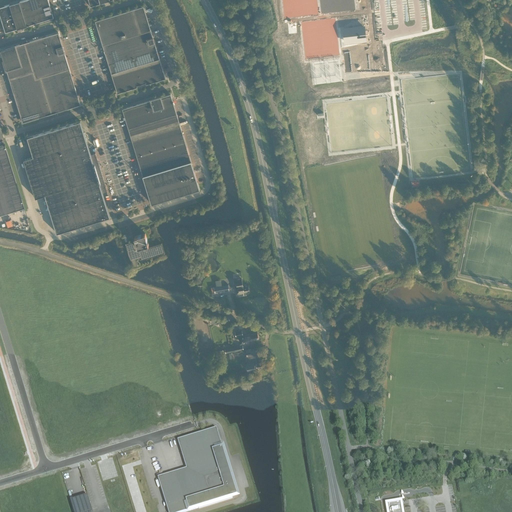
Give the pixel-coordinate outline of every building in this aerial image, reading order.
[(48,0),(24,0),(10,5),(17,29),(54,17),(52,12),(51,13),(49,6),(50,6),(48,0)] [(0,14),(5,32),(17,29),(10,5),(0,7),(0,14)] [(95,21),(102,45),(151,30),(144,6),(95,21)] [(364,41),(363,26),(344,29),(345,43),(364,41)] [(102,45),(111,73),(160,59),(151,30),(102,45)] [(23,122),(81,105),(58,32),(0,50),(23,122)] [(166,78),(160,59),(111,73),(117,93),(137,87),(136,85),(145,83),(146,84),(166,78)] [(122,109),(131,138),(180,123),(171,94),(161,97),(161,96),(151,99),(151,100),(122,109)] [(33,156),(24,159),(35,198),(45,195),(57,233),(110,217),(102,193),(103,193),(103,192),(102,193),(100,183),(104,182),(104,183),(105,183),(104,182),(95,153),(91,154),(80,121),(27,137),(33,156)] [(143,176),(191,161),(180,123),(131,138),(143,176)] [(0,214),(24,207),(4,144),(0,145),(0,214)] [(200,189),(191,161),(143,176),(151,204),(200,189)] [(125,243),(133,267),(138,266),(136,259),(141,257),(142,260),(165,253),(162,243),(149,247),(148,244),(149,244),(145,233),(134,237),(136,241),(131,242),(125,243)] [(234,280),(237,296),(243,295),(243,297),(246,296),(245,293),(249,293),(248,287),(246,288),(245,284),(243,285),(242,278),(234,280)] [(215,293),(215,294),(229,292),(228,286),(214,288),(215,293)] [(257,334),(251,335),(250,334),(238,336),(240,345),(252,342),(251,341),(258,339),(257,334)] [(260,367),(264,367),(263,362),(255,364),(254,360),(247,361),(248,369),(251,368),(252,371),(257,370),(257,369),(260,368),(260,367)] [(232,498),(231,493),(236,491),(226,457),(225,457),(216,428),(177,440),(186,469),(158,478),(168,511),(184,511),(198,508),(199,508),(232,498)] [(73,511),(92,511),(87,496),(70,501),(73,511)] [(387,509),(386,509),(387,511),(388,511),(387,511),(401,511),(400,501),(387,504),(387,509)]
